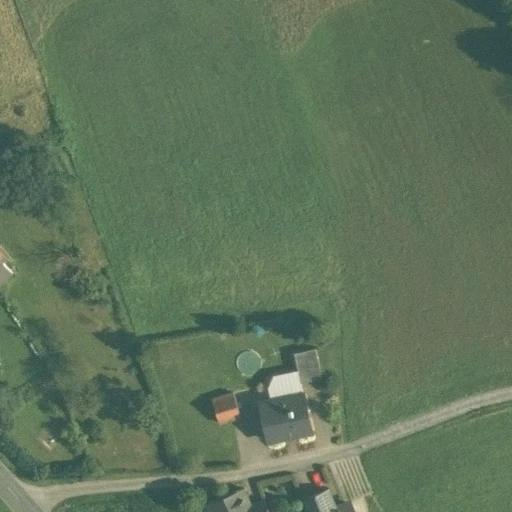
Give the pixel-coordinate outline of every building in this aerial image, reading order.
[(0,254),(0,282),(14,271),(0,254)] [(316,346),(293,351),(299,381),(322,376),(316,346)] [(233,391),(213,398),(220,422),(241,416),(233,391)] [(304,392),(259,402),(267,439),(312,430),(304,392)] [(244,487),(204,503),(208,511),(269,511),(267,505),(253,510),(244,487)] [(328,488),(303,497),(309,511),(337,511),(334,504),(328,488)] [(355,511),(350,498),(334,504),(337,511),(355,511)]
